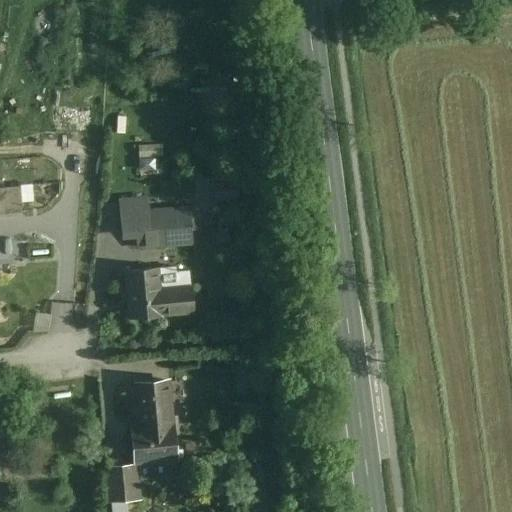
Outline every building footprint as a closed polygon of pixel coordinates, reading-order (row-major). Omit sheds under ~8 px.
[(212,190),(213,198),(234,196),(234,188),(212,190)] [(22,191),(0,191),(0,217),(23,217),(22,191)] [(145,198),(121,200),(123,233),(139,232),(138,211),(146,210),(145,198)] [(146,210),(138,211),(139,232),(140,243),(187,240),(185,207),(146,210)] [(155,264),(124,266),(127,311),(159,308),(157,285),(155,264)] [(188,282),(157,285),(159,308),(190,306),(188,282)] [(166,381),(137,384),(141,430),(170,427),(166,381)] [(141,430),(132,430),(135,460),(174,457),(171,427),(170,427),(141,430)] [(135,465),(106,467),(109,499),(138,497),(135,465)]
